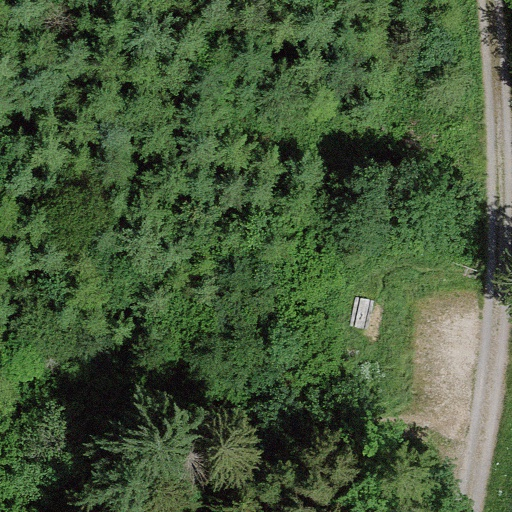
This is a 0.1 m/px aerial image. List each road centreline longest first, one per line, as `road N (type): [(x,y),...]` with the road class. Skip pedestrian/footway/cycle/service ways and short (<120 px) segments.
road 1 (track): [(470,511),(500,252),(492,0)]
road 2 (track): [(214,511),(263,474),(362,422),(482,442)]
